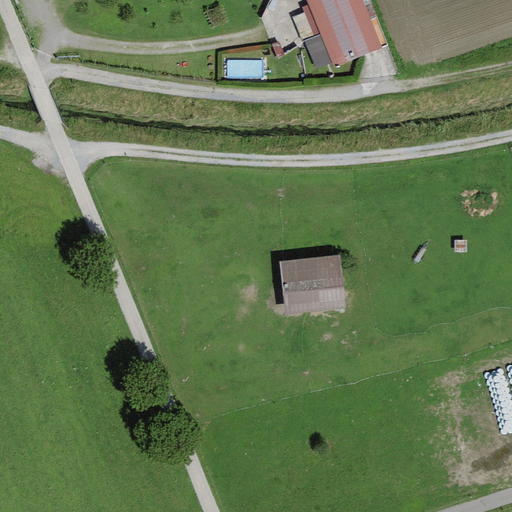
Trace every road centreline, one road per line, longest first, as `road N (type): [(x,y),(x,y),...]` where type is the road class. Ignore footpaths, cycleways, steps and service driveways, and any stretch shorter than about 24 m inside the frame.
road 1 (unclassified): [(0,1),(209,511)]
road 2 (track): [(22,54),(109,79),(298,96),(473,78),(511,64)]
road 3 (track): [(66,164),(108,149),(355,167),(511,138)]
